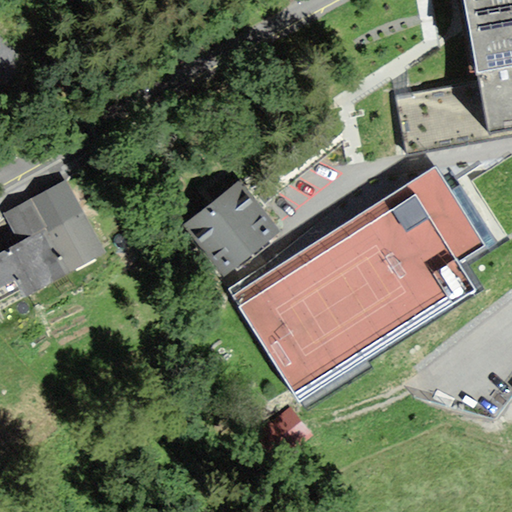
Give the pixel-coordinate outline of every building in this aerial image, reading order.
[(511,0),(463,0),(488,131),(511,126),(511,0)] [(0,251),(0,281),(16,273),(28,294),(103,253),(64,183),(7,215),(24,245),(18,248),(3,256),(0,251)] [(189,226),(224,270),(277,228),(257,203),(242,184),(189,226)] [(241,307),(299,398),(472,289),(414,197),(241,307)] [(294,401),(267,419),(286,447),(313,430),(294,401)]
